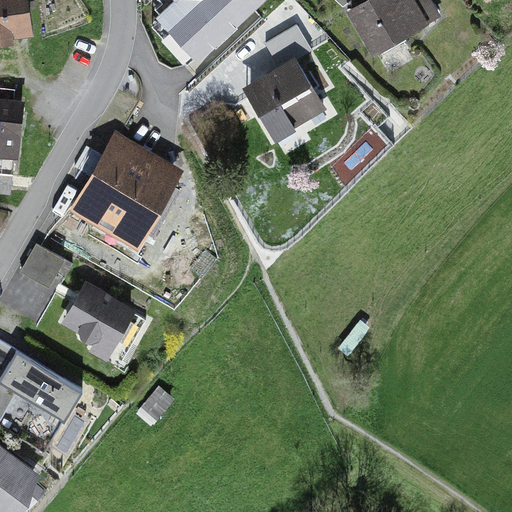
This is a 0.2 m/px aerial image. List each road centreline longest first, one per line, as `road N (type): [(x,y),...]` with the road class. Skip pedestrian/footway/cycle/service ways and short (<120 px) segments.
road 1 (residential): [(119,0),(121,23),(84,114),(0,271)]
road 2 (track): [(121,23),(247,242)]
